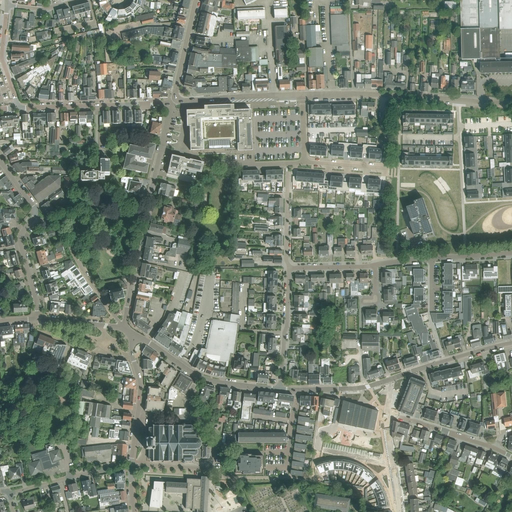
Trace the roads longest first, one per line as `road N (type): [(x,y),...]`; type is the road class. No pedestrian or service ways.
road 1 (tertiary): [(123,328),(173,102)]
road 2 (residential): [(37,319),(19,240),(35,211),(0,160)]
road 3 (tertiary): [(456,100),(301,94)]
road 4 (unclassified): [(131,465),(210,466),(218,434),(188,417)]
road 5 (residential): [(9,493),(131,465)]
road 6 (residential): [(279,389),(288,267)]
road 7 (tertiary): [(395,377),(511,342)]
